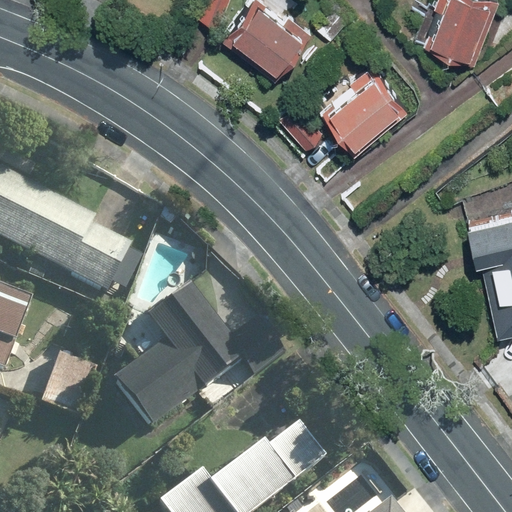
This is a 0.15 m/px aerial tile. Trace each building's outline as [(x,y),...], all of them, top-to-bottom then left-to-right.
[(227,0),(194,0),(190,10),(218,22),(227,0)] [(270,0),(247,0),(219,37),(272,78),(309,30),(270,0)] [(429,0),(414,35),(462,55),(485,0),(429,0)] [(387,83),(370,61),(316,102),(346,141),(393,105),(381,88),(387,83)] [(294,96),(275,114),(305,145),(324,127),(294,96)] [(0,247),(98,296),(124,246),(88,228),(94,216),(0,167),(0,247)] [(511,212),(463,223),(470,258),(481,255),(496,328),(511,325),(511,212)] [(143,321),(161,344),(109,385),(146,432),(195,394),(209,412),(283,353),(257,320),(230,342),(187,287),(143,321)] [(0,374),(30,304),(0,291),(0,374)] [(256,511),(321,460),(296,428),(266,452),(259,444),(210,483),(202,474),(156,511),(256,511)] [(373,511),(398,511),(389,500),(373,511)]
